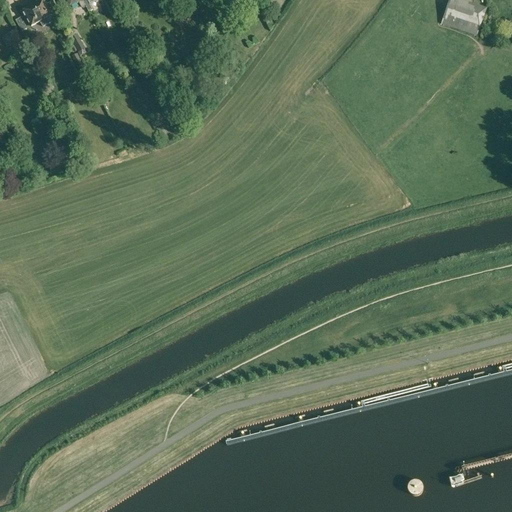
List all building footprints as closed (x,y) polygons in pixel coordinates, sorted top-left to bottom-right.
[(15,21),(22,32),(29,28),(40,22),(43,28),(55,21),(44,0),(21,12),(23,17),(15,21)] [(82,8),(85,6),(86,6),(82,0),(67,0),(71,6),(77,3),(78,5),(79,4),(82,8)] [(82,0),(86,6),(85,6),(89,13),(94,11),(87,0),(82,0)] [(449,0),(441,25),(477,37),(487,8),(461,0),(449,0)] [(121,21),(122,24),(126,22),(124,20),(125,19),(119,8),(112,12),(119,22),(121,21)] [(10,46),(17,58),(25,54),(18,42),(21,41),(16,31),(2,38),(8,48),(10,46)] [(70,38),(78,51),(86,46),(78,33),(70,38)] [(82,65),(77,54),(72,56),(77,67),(82,65)] [(99,94),(104,104),(111,101),(106,91),(99,94)] [(170,107),(164,110),(168,118),(174,115),(170,107)] [(65,147),(69,155),(80,148),(76,141),(65,147)] [(456,487),(455,483),(464,481),(463,474),(454,476),(450,477),(449,478),(451,488),(456,487)]
